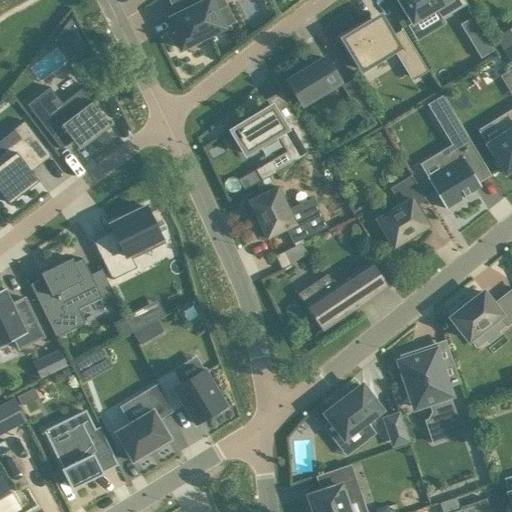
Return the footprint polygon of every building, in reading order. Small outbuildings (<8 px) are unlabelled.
[(192,0),(195,5),(170,17),(178,32),(174,34),(181,48),(188,44),(189,47),(201,42),(199,39),(224,27),(216,11),(227,5),(224,0),(192,0)] [(399,0),(413,22),(436,8),(442,18),(467,3),(464,0),(399,0)] [(380,14),(374,18),(343,37),(362,70),(364,68),(363,67),(394,48),(400,59),(403,57),(416,78),(428,70),(402,27),(400,28),(401,29),(392,35),(380,14)] [(71,16),(55,37),(72,58),(86,47),(77,29),(74,31),(70,27),(74,24),(71,16)] [(511,27),(497,37),(511,60),(511,27)] [(494,50),(484,34),(471,42),(481,58),(494,50)] [(289,80),(303,103),(340,81),(325,58),(289,80)] [(511,67),(500,75),(510,91),(511,89),(511,67)] [(363,119),(374,112),(353,78),(342,85),(363,119)] [(78,135),(85,145),(111,126),(82,88),(63,102),(51,86),(28,103),(61,148),(78,135)] [(279,134),(295,161),(316,148),(294,111),(281,118),(273,104),(235,127),(241,136),(237,138),(246,154),(279,134)] [(503,132),(486,143),(496,159),(493,161),(500,172),(503,170),(505,174),(511,169),(511,107),(495,118),(503,132)] [(443,169),(428,178),(446,209),(463,199),(462,198),(481,186),(475,176),(487,168),(451,109),(436,118),(454,149),(437,159),(443,169)] [(21,138),(0,153),(0,190),(9,203),(39,180),(31,171),(51,155),(25,120),(13,128),(21,138)] [(274,173),(267,162),(255,169),(256,169),(261,179),(262,179),(262,180),(274,173)] [(261,179),(256,169),(239,179),(245,188),(261,179)] [(379,222),(376,224),(383,236),(387,234),(394,246),(428,225),(414,202),(423,196),(424,198),(425,197),(411,174),(410,175),(411,176),(391,188),(401,204),(377,219),(379,222)] [(252,202),(248,204),(254,215),(257,214),(268,236),(287,227),(294,241),(327,226),(313,198),(289,209),(278,187),(251,200),(252,202)] [(114,230),(93,240),(112,279),(137,267),(128,249),(160,233),(146,206),(110,223),(114,230)] [(284,248),(290,260),(306,251),(300,240),(284,248)] [(285,251),(275,255),(282,268),(291,264),(285,251)] [(72,257),(41,272),(43,277),(30,283),(56,337),(86,322),(78,308),(102,296),(83,258),(75,262),(72,257)] [(298,293),(322,330),(388,286),(371,260),(335,284),(328,273),(298,293)] [(11,302),(4,286),(0,287),(0,343),(14,337),(18,346),(43,335),(27,302),(17,307),(15,303),(11,302)] [(483,292),(452,317),(457,323),(454,325),(461,334),(464,332),(469,338),(499,315),(506,324),(511,320),(511,289),(493,304),(483,292)] [(124,316),(127,320),(132,331),(149,323),(141,307),(124,316)] [(147,340),(140,328),(133,331),(140,344),(147,340)] [(416,394),(421,409),(429,406),(431,411),(428,418),(425,419),(432,442),(461,433),(449,395),(450,395),(435,349),(422,354),(421,349),(402,355),(403,360),(400,361),(411,395),(416,394)] [(52,356),(59,369),(68,364),(62,351),(52,356)] [(95,375),(85,358),(72,365),(81,383),(95,375)] [(174,368),(157,378),(172,411),(184,404),(196,423),(226,405),(204,369),(182,382),(174,368)] [(159,419),(172,411),(157,379),(156,379),(158,382),(142,392),(152,409),(115,432),(133,460),(147,452),(147,453),(157,447),(157,446),(171,438),(159,419)] [(344,437),(375,413),(381,409),(362,385),(326,412),(344,437)] [(26,419),(15,398),(0,406),(0,433),(26,419)] [(54,450),(73,488),(103,474),(99,465),(115,457),(100,427),(95,430),(87,412),(68,421),(77,439),(54,450)] [(393,446),(408,441),(399,412),(384,417),(393,446)] [(361,495),(351,466),(350,463),(317,475),(322,490),(308,495),(314,511),(350,511),(347,500),(361,495)] [(0,511),(3,511),(16,505),(0,478),(0,511)] [(490,511),(486,498),(485,498),(486,500),(460,507),(457,496),(439,502),(443,511),(442,511),(490,511)]
